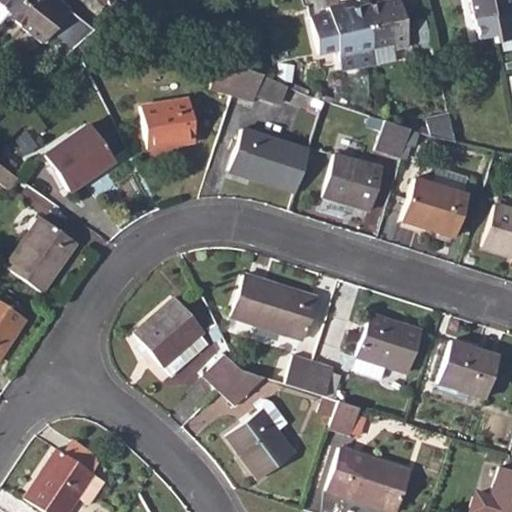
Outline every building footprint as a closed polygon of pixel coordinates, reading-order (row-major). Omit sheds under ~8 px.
[(0,0),(0,16),(8,7),(13,0),(0,0)] [(13,0),(8,7),(5,11),(40,38),(47,27),(65,41),(89,25),(65,5),(66,3),(62,0),(13,0)] [(394,0),(375,0),(361,3),(369,44),(388,40),(390,46),(403,43),(394,0)] [(511,0),(467,0),(471,18),(472,18),(477,38),(491,35),(492,41),(511,37),(511,0)] [(369,44),(361,3),(343,7),(342,1),(327,4),(328,11),(309,15),(317,52),(335,48),(339,67),(373,60),(369,44)] [(220,58),(211,88),(232,95),(241,66),(229,60),(220,58)] [(241,66),(232,95),(253,101),(261,75),(241,66)] [(188,98),(141,103),(146,146),(192,141),(188,98)] [(445,112),(424,117),(427,129),(450,135),(445,112)] [(86,120),(42,149),(66,185),(109,155),(86,120)] [(394,121),(385,150),(402,154),(411,126),(394,121)] [(310,150),(243,127),(230,168),(298,190),(310,150)] [(335,151),(322,194),(368,208),(382,166),(335,151)] [(413,176),(401,219),(454,236),(467,193),(413,176)] [(511,206),(497,202),(485,244),(511,252),(511,206)] [(38,214),(6,263),(42,287),(74,239),(38,214)] [(236,277),(221,317),(296,341),(309,303),(308,301),(236,277)] [(0,294),(0,349),(26,312),(0,294)] [(171,297),(129,332),(157,363),(198,328),(171,297)] [(363,315),(349,357),(378,366),(401,373),(415,332),(363,315)] [(445,341),(431,383),(478,398),(492,356),(445,341)] [(197,374),(214,390),(234,369),(217,353),(197,374)] [(286,356),(278,382),(298,389),(307,363),(286,356)] [(378,366),(349,357),(345,372),(373,381),(378,366)] [(307,363),(298,389),(317,395),(326,369),(307,363)] [(234,369),(214,390),(229,404),(256,375),(235,368),(234,369)] [(334,401),(325,431),(345,436),(354,407),(334,401)] [(257,410),(222,435),(252,478),(287,453),(257,410)] [(336,447),(322,490),(391,511),(404,468),(336,447)] [(53,448),(20,495),(44,511),(62,511),(74,495),(85,502),(99,479),(53,448)] [(511,511),(511,470),(485,463),(470,511),(511,511)]
